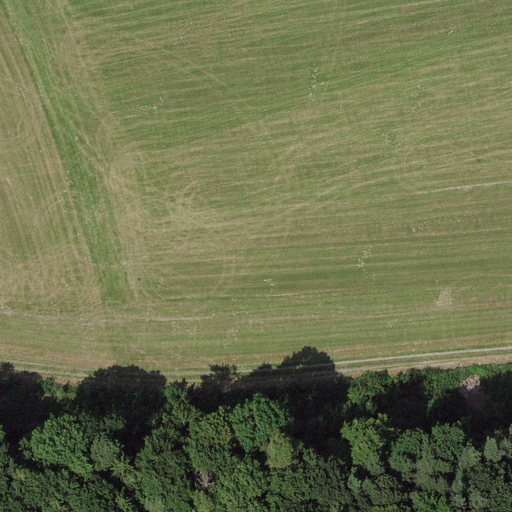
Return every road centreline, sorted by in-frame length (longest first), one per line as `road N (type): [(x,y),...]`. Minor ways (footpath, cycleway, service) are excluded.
road 1 (track): [(511,351),(158,375)]
road 2 (track): [(0,362),(158,375)]
